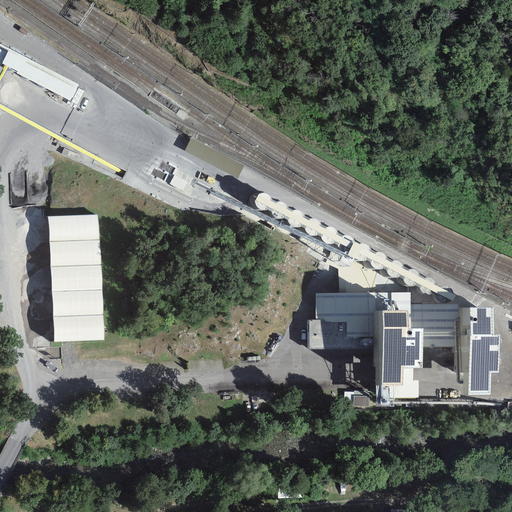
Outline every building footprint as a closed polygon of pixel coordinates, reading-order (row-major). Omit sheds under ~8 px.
[(72,86),(0,49),(0,66),(65,100),(72,86)] [(190,141),(184,155),(237,181),(244,167),(190,141)] [(457,294),(260,192),(253,204),(451,303),(457,294)] [(96,216),(46,218),(52,342),(101,340),(96,216)] [(410,293),(315,293),(315,320),(306,320),(306,350),(373,350),(373,367),(376,368),(376,398),(418,398),(418,381),(413,380),(413,367),(422,367),(422,346),(469,346),(469,395),(490,395),(491,373),(499,373),(499,335),(492,335),(492,308),(458,308),(458,305),(410,305),(410,293)] [(353,398),(369,398),(369,390),(346,389),(346,405),(352,405),(353,398)]
